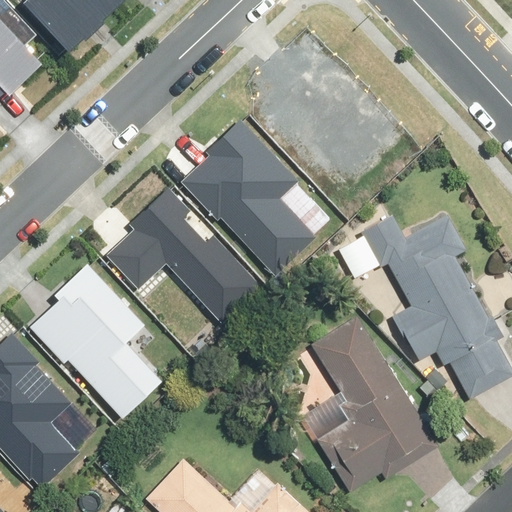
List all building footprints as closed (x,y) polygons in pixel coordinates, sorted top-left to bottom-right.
[(91,36),(56,0),(24,0),(19,5),(69,57),(91,36)] [(113,15),(98,0),(56,0),(91,36),(113,15)] [(129,0),(98,0),(113,15),(129,0)] [(0,90),(7,98),(43,64),(0,19),(0,90)] [(216,148),(186,176),(276,271),(319,232),(281,192),(300,174),(241,112),(210,141),(216,148)] [(217,228),(209,236),(191,217),(200,209),(169,177),(131,214),(137,220),(108,249),(140,282),(168,255),(225,315),(264,277),(217,228)] [(402,206),(361,227),(378,259),(386,255),(410,301),(397,307),(424,358),(445,347),(468,392),(511,369),(511,345),(469,263),(483,256),(458,209),(415,231),(402,206)] [(56,293),(29,319),(65,357),(70,352),(124,408),(158,376),(124,340),(147,318),(88,256),(52,289),(56,293)] [(442,439),(363,310),(311,341),(340,389),(306,410),(356,491),(442,439)] [(0,439),(43,483),(84,443),(51,409),(72,388),(8,324),(0,331),(0,439)] [(189,448),(148,492),(169,511),(323,511),(264,458),(235,490),(189,448)] [(0,511),(14,511),(16,511),(0,494),(0,460),(4,456),(0,452),(0,511)]
